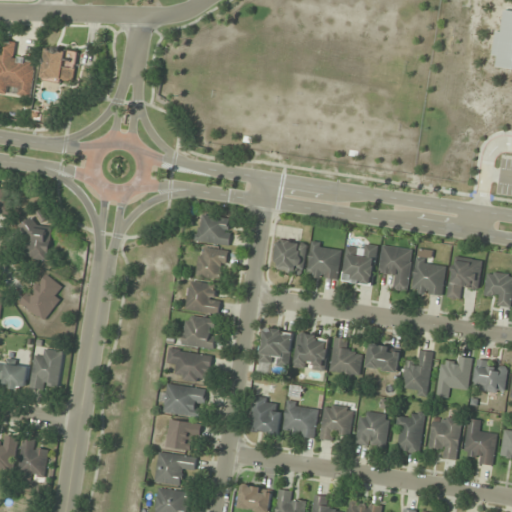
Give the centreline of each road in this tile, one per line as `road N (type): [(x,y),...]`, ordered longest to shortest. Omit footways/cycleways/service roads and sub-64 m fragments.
road 1 (tertiary): [(138,185),(511,240)]
road 2 (tertiary): [(511,217),(144,156)]
road 3 (residential): [(271,180),(218,511)]
road 4 (residential): [(511,499),(228,453)]
road 5 (residential): [(253,295),(511,333)]
road 6 (residential): [(101,273),(62,511)]
road 7 (residential): [(202,0),(172,13),(0,9)]
road 8 (tertiary): [(102,190),(124,193),(141,181),(146,164),(132,142),(110,139),(93,152),(90,173),(102,190)]
road 9 (residential): [(140,13),(110,139)]
road 10 (residential): [(132,142),(140,13)]
road 11 (tertiary): [(114,240),(164,197),(218,192)]
